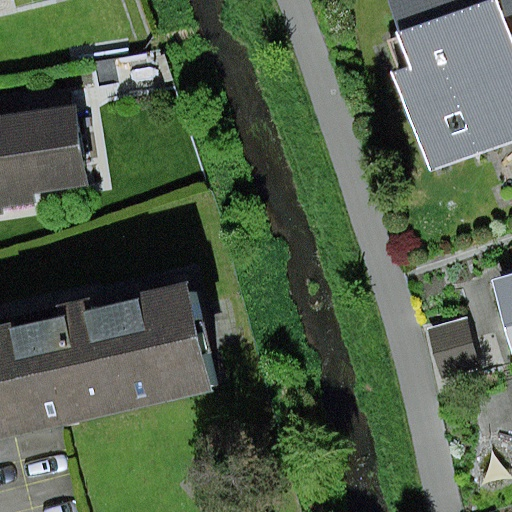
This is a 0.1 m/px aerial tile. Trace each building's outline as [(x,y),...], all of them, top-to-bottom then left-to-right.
[(511,0),(385,0),(410,67),(390,75),(426,171),(511,139),(511,50),(501,20),(511,15),(511,0)] [(0,103),(0,216),(2,216),(3,210),(35,205),(33,193),(85,185),(74,108),(2,118),(0,103)] [(511,273),(489,281),(511,358),(511,273)] [(0,438),(211,389),(186,285),(0,327),(0,438)] [(467,319),(429,329),(441,376),(480,366),(467,319)]
